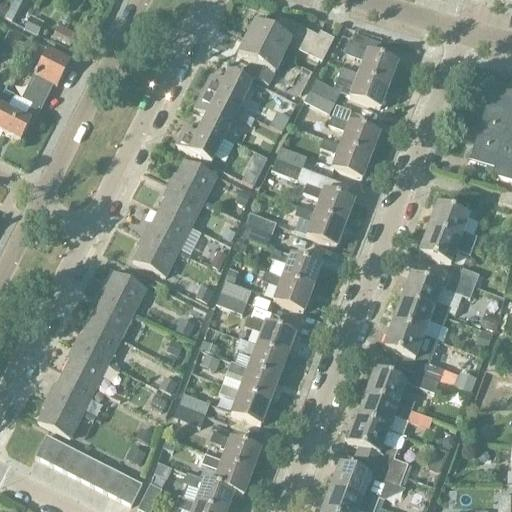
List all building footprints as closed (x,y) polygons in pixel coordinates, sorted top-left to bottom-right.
[(71,10),(76,1),(74,0),(60,0),(59,4),(71,10)] [(244,42),(281,61),(289,46),(308,55),(307,59),(320,65),(332,42),(319,35),(316,39),(277,20),(270,34),(253,26),(244,42)] [(357,78),(387,89),(395,66),(375,59),(379,47),(353,38),(345,59),(361,66),(357,78)] [(267,89),(281,61),(244,42),(236,59),(253,67),(247,79),(267,89)] [(32,78),(52,88),(55,90),(69,63),(46,51),(32,78)] [(283,61),(275,79),(295,88),(303,70),(283,61)] [(387,89),(357,78),(340,72),(336,82),(353,88),(348,101),(378,113),(387,89)] [(201,96),(237,115),(250,88),(227,76),(221,86),(209,80),(201,96)] [(1,111),(0,112),(0,135),(19,145),(28,126),(32,128),(40,112),(52,88),(32,78),(20,102),(31,108),(22,121),(6,112),(1,111)] [(308,95),(333,108),(339,96),(314,84),(308,95)] [(511,91),(491,85),(484,108),(468,164),(492,172),(489,180),(511,186),(511,91)] [(0,112),(1,111),(6,112),(13,98),(3,93),(0,98),(0,112)] [(327,119),(333,108),(308,95),(303,107),(327,119)] [(253,123),(237,115),(201,96),(192,113),(204,119),(200,129),(223,141),(233,121),(249,129),(253,123)] [(275,111),(266,128),(279,135),(288,119),(275,111)] [(338,149),(368,160),(377,137),(347,126),(347,127),(330,120),(327,130),(343,136),(338,149)] [(210,168),(223,141),(200,129),(195,139),(182,132),(174,149),(210,168)] [(368,160),(338,149),(322,142),(318,152),(335,158),(330,171),(360,183),(368,160)] [(254,170),(261,161),(248,151),(241,161),(254,170)] [(274,164),(300,173),(304,162),(279,152),(274,164)] [(296,185),(300,173),(274,164),(270,175),(296,185)] [(167,189),(202,207),(215,182),(182,165),(175,179),(173,178),(167,189)] [(313,217),(343,228),(351,205),(322,194),(321,194),(305,188),(301,197),(318,203),(313,217)] [(189,232),(202,207),(167,189),(162,200),(164,202),(157,215),(189,232)] [(511,211),(511,198),(500,195),(496,207),(511,211)] [(426,233),(471,250),(475,241),(461,236),(467,221),(435,209),(426,233)] [(343,228),(313,217),(296,210),(293,220),(309,226),(304,240),(334,251),(343,228)] [(177,256),(189,232),(157,215),(150,229),(148,228),(142,239),(177,256)] [(244,230),(270,239),(274,227),(249,218),(244,230)] [(265,251),(270,239),(244,230),(240,242),(265,251)] [(468,260),(471,250),(426,233),(417,257),(449,269),(454,254),(468,260)] [(164,281),(177,256),(142,239),(137,250),(139,251),(132,265),(164,281)] [(208,269),(219,273),(226,257),(215,252),(208,269)] [(280,281),(310,292),(319,270),(289,258),(288,259),(271,253),(268,262),(285,268),(280,281)] [(448,282),(472,291),(477,280),(453,270),(448,282)] [(310,292),(280,281),(263,275),(259,284),(277,291),(272,305),(301,316),(310,292)] [(97,302),(132,319),(144,294),(112,277),(105,292),(103,290),(97,302)] [(455,315),(448,312),(434,307),(440,292),(408,280),(399,304),(452,324),(455,315)] [(468,303),(472,291),(448,282),(444,294),(468,303)] [(219,297),(244,307),(249,295),(224,286),(219,297)] [(240,319),(244,307),(219,297),(215,309),(240,319)] [(119,343),(132,319),(97,302),(92,312),(94,313),(87,327),(119,343)] [(449,334),(452,324),(399,304),(390,328),(422,340),(427,325),(441,331),(441,332),(449,334)] [(193,324),(199,313),(187,306),(181,317),(193,324)] [(254,349),(284,360),(293,337),(263,326),(263,327),(246,320),(242,330),(259,336),(254,349)] [(106,368),(119,343),(87,327),(80,341),(78,339),(72,351),(106,368)] [(390,328),(381,352),(402,360),(397,371),(412,376),(437,386),(441,374),(427,369),(430,359),(436,345),(422,340),(390,328)] [(284,360),(254,349),(237,343),(234,352),(251,358),(246,372),(276,383),(284,360)] [(94,392),(106,368),(72,351),(66,362),(69,363),(62,376),(94,392)] [(276,383),(246,372),(229,365),(225,375),(242,381),(237,394),(268,405),(276,383)] [(363,399),(409,416),(413,407),(399,402),(404,387),(372,375),(368,386),(364,386),(361,394),(364,397),(363,399)] [(81,417),(94,392),(62,376),(55,390),(53,389),(47,400),(81,417)] [(432,398),(437,386),(412,376),(408,388),(432,398)] [(268,405),(237,394),(221,388),(217,397),(234,404),(229,417),(259,428),(268,405)] [(177,410),(203,419),(207,408),(182,398),(177,410)] [(359,411),(354,423),(388,435),(392,421),(406,426),(427,434),(431,423),(409,416),(363,399),(363,400),(358,400),(355,408),(359,411)] [(69,442),(81,417),(47,400),(41,411),(43,412),(36,426),(69,442)] [(198,432),(203,419),(177,410),(173,422),(198,432)] [(400,452),(404,441),(388,435),(354,423),(350,434),(346,434),(343,442),(346,445),(345,447),(356,450),(351,461),(377,471),(401,480),(406,469),(392,463),(396,451),(400,452)] [(220,465),(250,476),(258,453),(228,441),(228,442),(211,436),(208,445),(224,451),(220,465)] [(58,446),(45,439),(34,461),(47,468),(58,446)] [(72,453),(58,446),(47,468),(61,475),(72,453)] [(85,460),(72,453),(61,475),(74,482),(85,460)] [(250,476),(220,465),(203,458),(199,467),(216,474),(211,486),(211,487),(232,496),(241,499),(250,476)] [(99,467),(85,460),(74,482),(89,489),(99,467)] [(337,469),(328,493),(374,510),(377,501),(382,503),(402,494),(402,493),(397,491),(397,492),(372,483),(377,471),(351,461),(347,473),(337,469)] [(157,466),(151,479),(167,486),(173,473),(157,466)] [(113,474),(99,467),(89,489),(102,496),(113,474)] [(397,492),(401,480),(377,471),(372,483),(397,492)] [(126,481),(113,474),(102,496),(116,503),(126,481)] [(211,487),(211,486),(202,483),(202,484),(185,478),(182,487),(198,493),(193,506),(208,511),(225,511),(232,496),(211,487)] [(140,488),(126,481),(116,503),(129,510),(140,488)] [(149,488),(136,511),(150,511),(160,494),(149,488)] [(373,511),(374,510),(328,493),(320,511),(373,511)] [(208,511),(193,506),(177,500),(173,510),(179,511),(208,511)]
